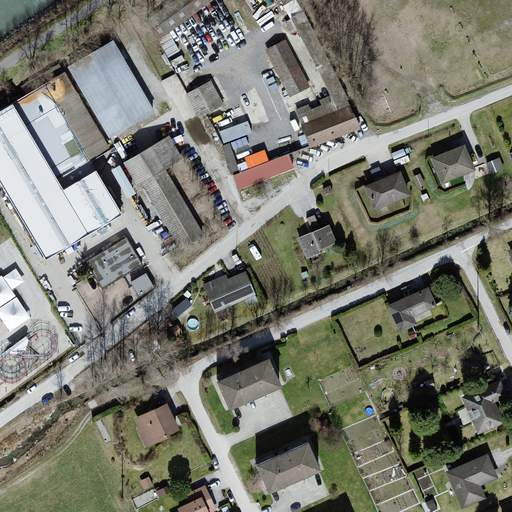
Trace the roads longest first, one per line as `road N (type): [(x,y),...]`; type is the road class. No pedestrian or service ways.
road 1 (unclassified): [(0,433),(235,230),(330,164),(511,89)]
road 2 (residential): [(457,250),(195,374),(189,391),(248,511)]
road 3 (track): [(195,374),(92,416),(68,446),(0,495)]
road 4 (unknown): [(246,223),(171,85)]
road 5 (track): [(104,0),(0,68)]
road 6 (residential): [(457,250),(511,357)]
